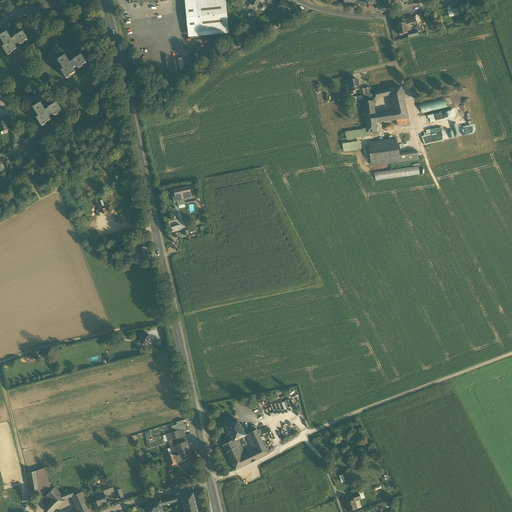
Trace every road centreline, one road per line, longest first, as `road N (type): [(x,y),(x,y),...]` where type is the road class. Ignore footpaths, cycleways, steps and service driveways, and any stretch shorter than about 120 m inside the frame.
road 1 (secondary): [(105,0),(209,480)]
road 2 (track): [(511,330),(417,142),(406,96)]
road 3 (unclassified): [(304,438),(511,353)]
road 4 (track): [(173,318),(0,362)]
road 5 (track): [(0,371),(32,511)]
road 6 (residential): [(9,111),(37,95),(46,60),(20,15),(0,23)]
